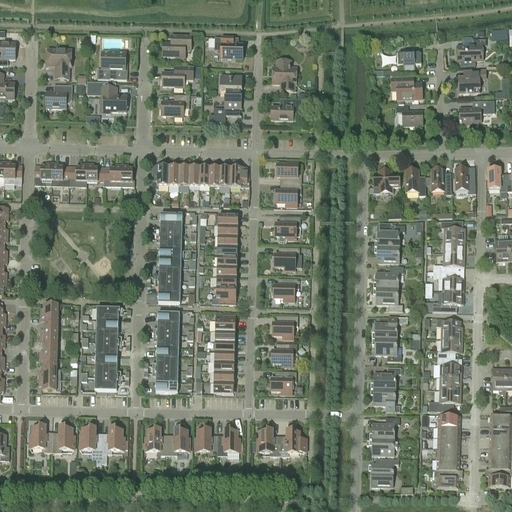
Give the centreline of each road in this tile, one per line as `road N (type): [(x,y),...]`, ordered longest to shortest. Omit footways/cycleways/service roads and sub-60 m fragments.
road 1 (unknown): [(0,208),(317,222)]
road 2 (residential): [(19,410),(29,147)]
road 3 (residential): [(134,413),(141,150)]
road 4 (residential): [(354,416),(361,154)]
road 5 (residential): [(248,415),(255,154)]
road 6 (residential): [(473,511),(475,356)]
